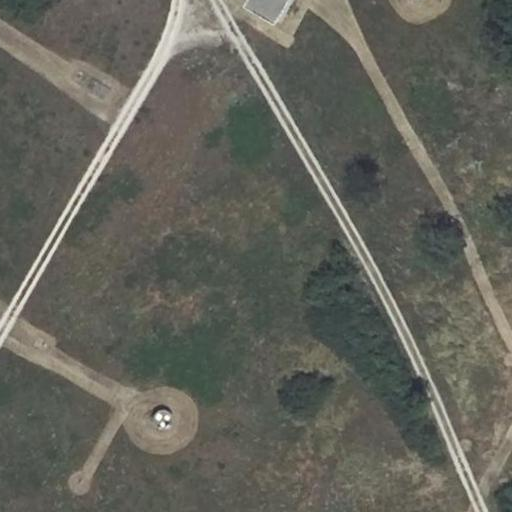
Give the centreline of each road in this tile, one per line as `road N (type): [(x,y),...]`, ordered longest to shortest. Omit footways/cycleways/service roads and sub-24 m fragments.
road 1 (track): [(215,0),(402,320),(482,511)]
road 2 (track): [(0,329),(188,0)]
